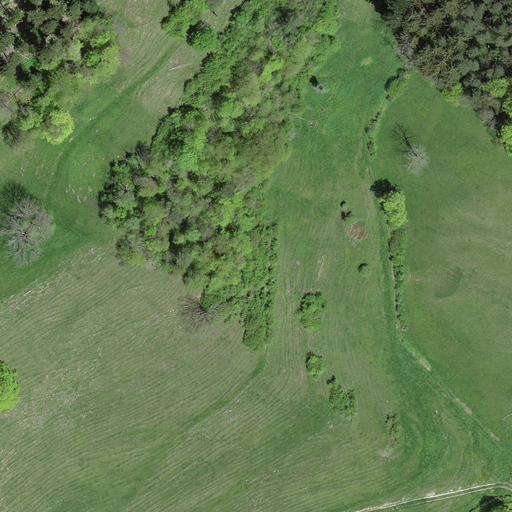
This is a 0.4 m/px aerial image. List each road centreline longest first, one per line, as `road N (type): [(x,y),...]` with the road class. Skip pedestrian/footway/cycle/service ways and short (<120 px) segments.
road 1 (track): [(51,203),(81,128),(218,0)]
road 2 (track): [(511,487),(369,511)]
